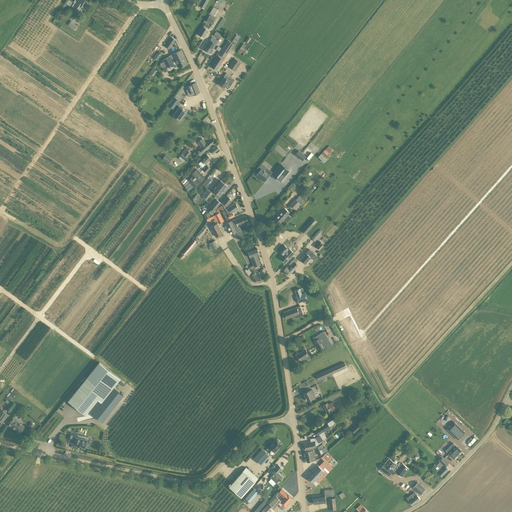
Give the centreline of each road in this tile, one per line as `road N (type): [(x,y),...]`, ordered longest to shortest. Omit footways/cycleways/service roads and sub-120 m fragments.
road 1 (unclassified): [(293,419),(265,248),(204,83),(164,3)]
road 2 (unclassified): [(293,419),(255,425),(207,478),(186,482),(0,444)]
road 3 (unclassified): [(404,511),(489,433),(506,397)]
